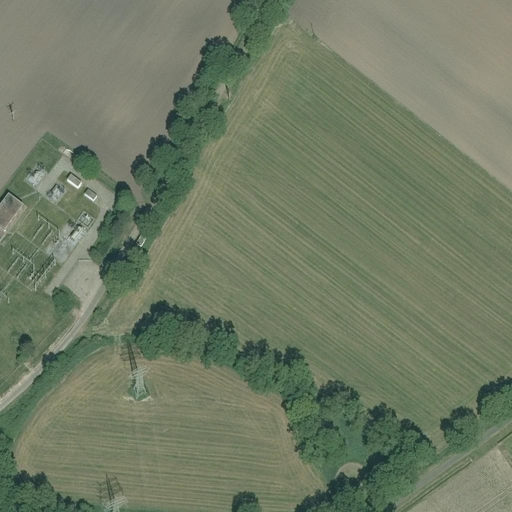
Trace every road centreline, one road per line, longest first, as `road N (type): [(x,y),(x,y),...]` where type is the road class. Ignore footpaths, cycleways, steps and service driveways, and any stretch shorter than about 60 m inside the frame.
road 1 (unclassified): [(0,408),(71,338),(103,292),(276,0)]
road 2 (unclassified): [(385,511),(511,420)]
